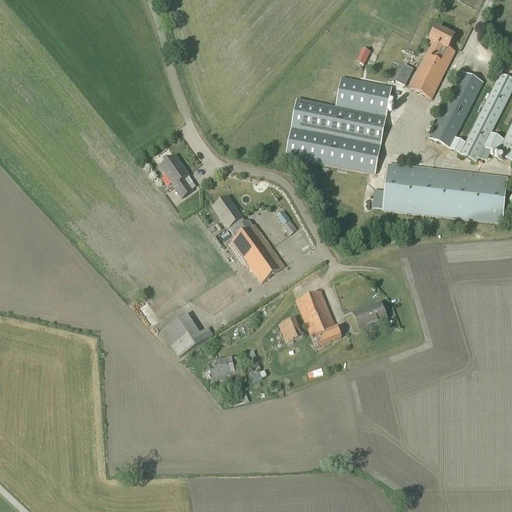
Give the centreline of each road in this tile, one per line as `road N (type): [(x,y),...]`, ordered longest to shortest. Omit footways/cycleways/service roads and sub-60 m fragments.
road 1 (unclassified): [(148,0),(190,127),(211,161),(288,186),(335,267)]
road 2 (track): [(335,267),(384,248),(511,234)]
